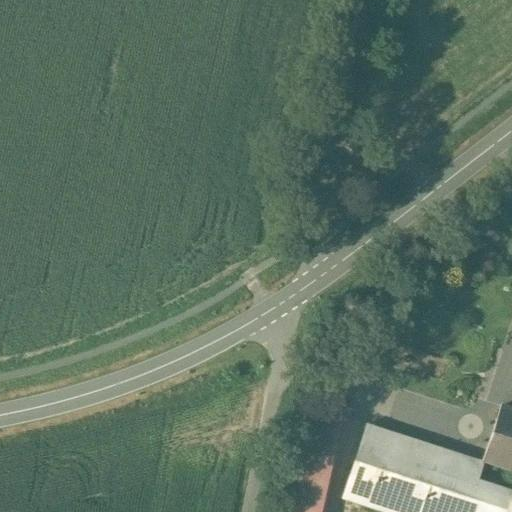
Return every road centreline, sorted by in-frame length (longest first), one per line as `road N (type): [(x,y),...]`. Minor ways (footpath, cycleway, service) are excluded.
road 1 (tertiary): [(268,313),(148,374),(0,416)]
road 2 (unclassified): [(364,0),(318,214),(317,237),(332,269)]
road 3 (tertiary): [(511,131),(332,269)]
road 4 (unclassified): [(268,313),(281,365),(248,511)]
